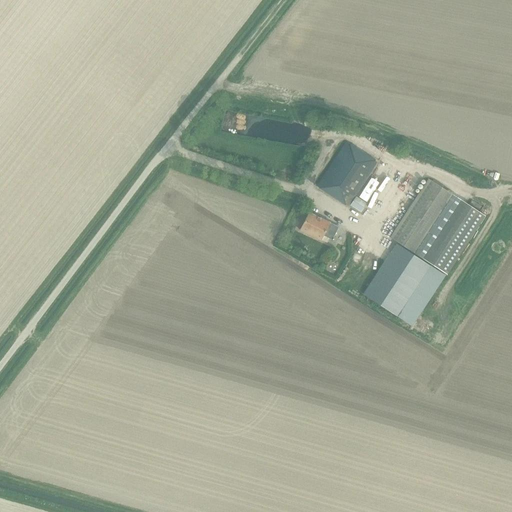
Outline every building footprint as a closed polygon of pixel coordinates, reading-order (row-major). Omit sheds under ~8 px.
[(346,206),(352,198),(375,162),(346,143),(317,187),(346,206)] [(390,238),(447,275),(485,216),(428,179),(390,238)] [(379,186),(374,194),(379,197),(384,189),(379,186)] [(364,195),(361,200),(372,206),(375,201),(364,195)] [(361,213),(367,204),(356,197),(350,206),(361,213)] [(480,211),(484,206),(473,199),(469,204),(480,211)] [(300,231),(310,235),(326,243),(328,238),(332,240),(333,240),(334,239),(333,238),(339,227),(309,212),(300,231)] [(363,295),(397,317),(430,267),(396,244),(363,295)]
